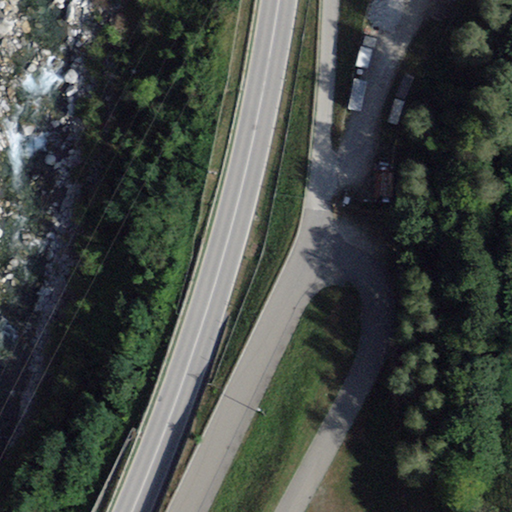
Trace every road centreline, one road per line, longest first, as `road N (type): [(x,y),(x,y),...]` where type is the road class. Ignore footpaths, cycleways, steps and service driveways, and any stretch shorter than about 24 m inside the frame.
road 1 (secondary): [(278,0),(216,277),(132,511)]
road 2 (residential): [(290,511),(360,380),(377,324),(367,277),(307,253)]
road 3 (residential): [(183,511),(307,253)]
